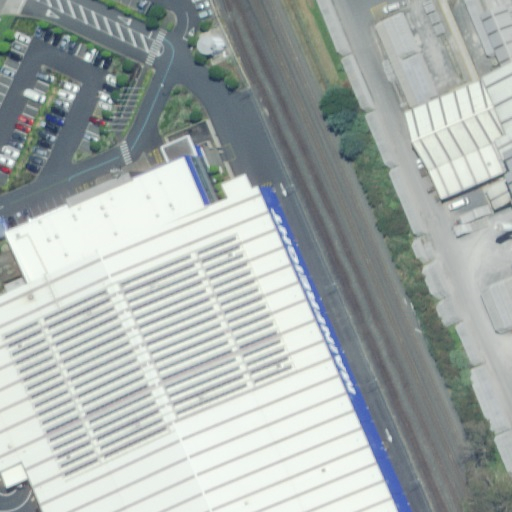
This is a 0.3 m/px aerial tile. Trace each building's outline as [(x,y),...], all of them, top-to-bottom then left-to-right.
[(511,3),(491,12),(511,62),(511,3)] [(220,55),(222,54),(224,52),(224,51),(225,50),(225,48),(225,46),(225,44),(225,43),(224,41),(223,39),(222,38),(220,37),(219,36),(217,36),(215,36),(213,36),(212,36),(210,37),(209,38),(207,39),(206,41),(205,43),(205,44),(205,46),(205,48),(205,50),(206,51),(207,53),(209,54),(210,55),(212,56),(213,56),(215,56),(217,56),(219,56),(220,55)] [(511,70),(488,80),(511,137),(511,70)] [(511,173),(511,137),(488,80),(418,110),(455,197),(511,173)] [(51,279),(0,301),(0,477),(32,464),(53,511),(414,511),(273,185),(220,208),(200,159),(31,232),(51,279)]
